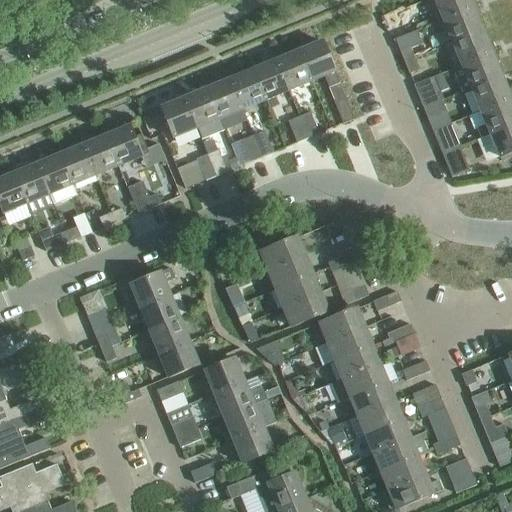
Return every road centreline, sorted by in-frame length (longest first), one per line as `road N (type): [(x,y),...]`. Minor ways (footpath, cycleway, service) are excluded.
road 1 (residential): [(40,288),(269,192),(350,183),(429,210)]
road 2 (secondary): [(0,102),(248,0)]
road 3 (residential): [(372,46),(434,193),(429,210)]
road 4 (residential): [(97,421),(145,404),(187,511)]
road 5 (secondary): [(140,0),(0,58)]
road 6 (residential): [(97,421),(40,288)]
